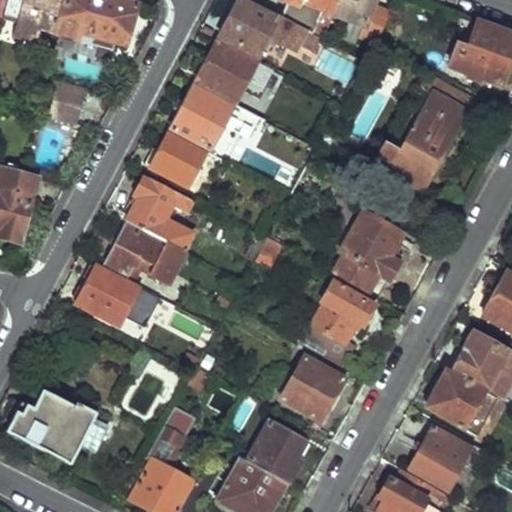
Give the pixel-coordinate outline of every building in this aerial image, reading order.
[(65,0),(7,0),(3,16),(3,19),(17,23),(13,37),(36,45),(41,30),(56,35),(61,17),(54,14),(57,1),(65,3),(65,0)] [(61,17),(56,35),(89,46),(92,37),(123,47),(135,6),(115,0),(65,0),(65,3),(57,1),(54,14),(61,17)] [(243,0),(239,0),(221,36),(260,57),(271,37),(299,52),(311,31),(283,16),(277,13),(276,15),(243,0)] [(288,0),(290,0),(283,16),(311,31),(314,32),(323,9),(334,13),(339,0),(288,0)] [(393,12),(374,4),(375,0),(339,0),(334,13),(366,25),(362,34),(378,40),(393,12)] [(459,44),(450,65),(465,71),(463,75),(479,82),(481,78),(500,86),(511,57),(511,35),(478,22),(468,47),(459,44)] [(218,40),(196,80),(236,101),(257,61),(218,40)] [(472,98),(428,72),(418,90),(431,97),(401,150),(387,143),(374,165),(421,192),(465,112),(480,121),(491,101),(476,92),(472,98)] [(194,84),(170,128),(210,149),(233,106),(194,84)] [(58,85),(53,101),(81,109),(86,93),(58,85)] [(76,125),(81,109),(53,101),(48,117),(76,125)] [(169,132),(150,165),(187,185),(193,173),(196,175),(201,166),(198,165),(205,152),(169,132)] [(0,171),(0,238),(19,243),(37,179),(18,174),(16,167),(9,165),(4,170),(1,169),(1,172),(0,171)] [(189,197),(144,175),(134,196),(138,198),(125,221),(165,242),(183,251),(192,234),(177,226),(189,197)] [(343,252),(333,271),(335,272),(378,298),(399,262),(391,257),(403,234),(364,212),(340,250),(343,252)] [(164,245),(126,225),(105,264),(136,280),(141,269),(137,267),(141,259),(153,265),(149,273),(169,284),(185,252),(183,251),(165,242),(164,245)] [(153,265),(141,259),(137,267),(141,269),(149,273),(153,265)] [(139,288),(96,265),(74,305),(117,327),(135,294),(147,301),(142,309),(167,323),(176,305),(139,286),(139,288)] [(301,343),(339,365),(343,359),(351,344),(345,341),(353,327),(359,331),(378,298),(335,272),(315,306),(320,308),(311,324),(301,343)] [(511,277),(506,274),(483,318),(511,334),(511,277)] [(234,293),(223,287),(217,297),(214,302),(226,308),(234,293)] [(511,376),(511,355),(506,352),(475,337),(464,357),(460,355),(452,369),(501,396),(511,376)] [(351,344),(343,359),(347,361),(356,347),(351,344)] [(304,356),(280,400),(320,423),(344,379),(304,356)] [(196,366),(187,384),(195,388),(205,371),(196,366)] [(445,372),(424,408),(462,429),(482,393),(445,372)] [(218,388),(209,402),(223,411),(232,397),(218,388)] [(18,406),(5,431),(69,463),(79,443),(92,417),(95,412),(75,402),(73,406),(42,391),(35,404),(27,401),(23,409),(18,406)] [(167,419),(147,456),(151,459),(169,468),(196,419),(173,407),(167,419)] [(107,425),(92,417),(79,443),(94,451),(107,425)] [(267,421),(245,461),(285,483),(306,443),(267,421)] [(431,428),(408,471),(450,494),(474,451),(431,428)] [(238,457),(214,501),(234,511),(269,511),(285,483),(245,461),(238,457)] [(151,459),(129,500),(151,511),(178,511),(195,482),(169,468),(151,459)] [(195,482),(178,511),(196,511),(221,467),(208,460),(195,482)] [(384,500),(377,511),(436,511),(446,496),(401,471),(393,484),(388,481),(379,498),(384,500)] [(379,498),(371,511),(377,511),(384,500),(379,498)]
